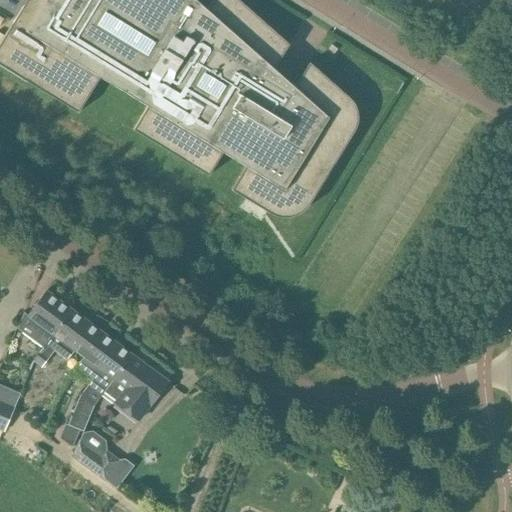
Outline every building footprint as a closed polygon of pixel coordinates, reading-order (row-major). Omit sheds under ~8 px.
[(212,0),(207,10),(195,0),(26,0),(0,44),(0,64),(78,113),(101,76),(149,105),(134,130),(209,176),(224,151),(247,165),(232,190),(267,212),(272,215),(278,217),(283,217),(289,217),(295,216),(300,213),(305,210),(309,206),(312,201),(356,129),(357,125),(358,120),(358,115),(357,111),(356,106),(353,102),(350,98),(310,63),(294,88),(274,70),(289,44),(239,0),(212,0)] [(45,290),(27,314),(32,318),(28,324),(39,331),(40,339),(46,344),(53,334),(71,310),(45,290)] [(43,350),(34,362),(35,363),(43,368),(55,350),(68,360),(75,350),(76,350),(84,356),(102,332),(71,310),(53,334),(46,344),(42,349),(43,350)] [(80,395),(68,425),(81,430),(84,432),(96,404),(105,392),(104,391),(132,354),(102,332),(84,356),(84,357),(77,366),(94,378),(80,395)] [(132,354),(104,391),(105,392),(115,400),(114,401),(125,409),(137,418),(138,419),(139,418),(142,414),(149,405),(167,381),(132,354)] [(0,399),(0,430),(5,433),(15,408),(16,406),(21,395),(8,390),(3,401),(0,399)] [(101,455),(79,439),(72,456),(106,482),(122,461),(106,448),(101,455)]
